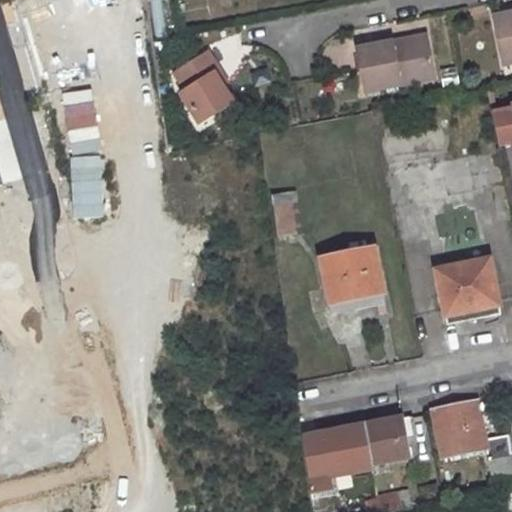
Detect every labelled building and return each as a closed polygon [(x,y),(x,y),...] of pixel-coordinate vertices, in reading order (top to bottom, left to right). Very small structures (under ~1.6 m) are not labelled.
[(504,14),(492,17),(502,65),(511,62),(511,7),(504,9),(504,14)] [(419,37),(384,43),(386,52),(421,45),(419,37)] [(384,43),(352,50),(361,92),(427,79),(421,45),(386,52),(384,43)] [(208,50),(178,69),(183,75),(179,78),(185,89),(178,94),(198,126),(233,104),(221,87),(212,73),(220,68),(208,50)] [(220,68),(212,73),(221,87),(229,81),(220,68)] [(511,101),(511,105),(490,109),(497,143),(511,139),(511,101)] [(289,203),(273,205),(277,235),(293,233),(289,203)] [(375,250),(320,261),(331,316),(357,310),(355,301),(384,294),(375,250)] [(489,260),(437,271),(448,324),(502,312),(489,260)] [(479,405),(437,413),(446,458),(489,449),(499,495),(502,494),(511,492),(511,436),(487,441),(479,405)] [(410,461),(405,436),(413,435),(410,418),(367,427),(373,467),(410,461)] [(367,427),(302,440),(312,506),(332,501),(329,480),(374,472),(373,467),(367,427)] [(511,511),(511,492),(502,494),(504,511),(511,511)] [(412,511),(409,493),(378,499),(380,511),(412,511)] [(380,511),(378,499),(358,504),(359,511),(380,511)]
